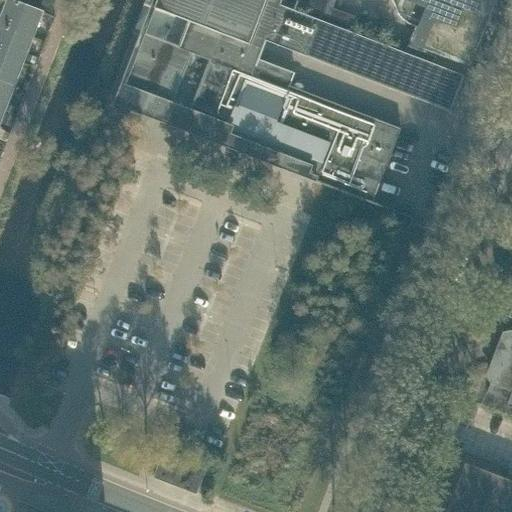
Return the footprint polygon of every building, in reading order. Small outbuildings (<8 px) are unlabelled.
[(0,23),(33,36),(42,11),(13,0),(8,0),(4,12),(2,12),(0,18),(0,23)] [(153,0),(151,6),(155,8),(163,10),(187,20),(178,45),(143,31),(142,31),(114,103),(116,104),(118,99),(166,118),(172,102),(191,53),(208,59),(189,109),(190,110),(191,108),(224,120),(227,122),(226,124),(249,133),(245,142),(309,166),(305,175),(303,174),(303,176),(314,180),(371,202),(378,182),(379,183),(400,128),(302,90),(302,89),(302,88),(302,87),(302,86),(301,85),(301,84),(299,83),(297,83),(295,83),(294,84),(293,86),(292,86),(290,85),(291,80),(294,72),(259,58),(266,40),(449,110),(450,110),(449,111),(451,111),(465,75),(464,74),(463,75),(463,74),(294,10),(298,0),(153,0)] [(321,15),(326,0),(299,0),(297,6),(321,15)] [(393,0),(396,5),(398,12),(403,19),(409,23),(416,26),(408,46),(418,50),(420,45),(469,63),(479,37),(475,36),(489,0),(393,0)] [(33,36),(0,23),(0,52),(23,62),(33,36)] [(23,62),(0,52),(0,81),(13,87),(23,62)] [(13,87),(0,81),(0,110),(3,112),(13,87)] [(511,305),(508,316),(511,317),(511,330),(509,329),(501,349),(498,349),(494,359),(497,362),(489,382),(490,382),(487,391),(510,400),(511,396),(511,401),(508,412),(511,413),(511,305)] [(204,469),(163,454),(154,476),(195,492),(204,469)] [(501,465),(500,467),(467,454),(464,461),(454,457),(448,473),(447,475),(451,477),(437,511),(511,511),(511,479),(499,475),(503,465),(501,465)]
